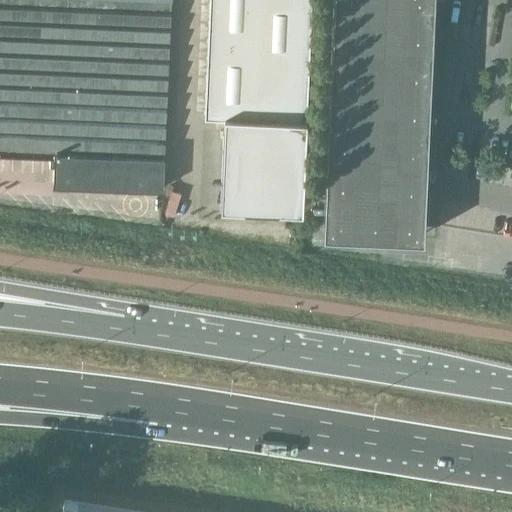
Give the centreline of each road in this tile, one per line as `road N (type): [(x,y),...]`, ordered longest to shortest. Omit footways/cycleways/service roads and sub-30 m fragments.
road 1 (primary): [(511,391),(121,329)]
road 2 (primary): [(151,404),(511,461)]
road 3 (trunk): [(0,385),(151,404)]
road 4 (primary): [(0,410),(151,404)]
road 5 (primary): [(121,329),(0,296)]
road 6 (primary): [(121,329),(0,312)]
